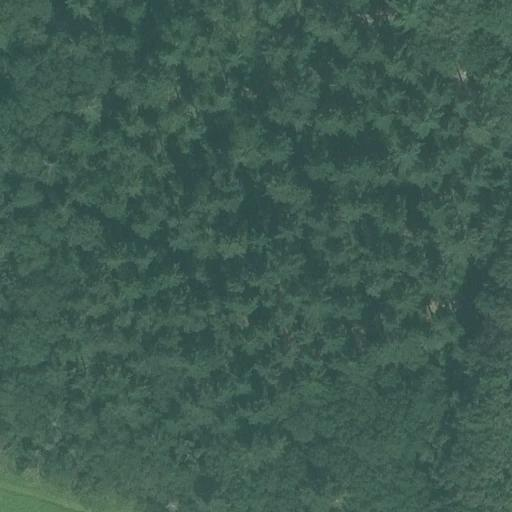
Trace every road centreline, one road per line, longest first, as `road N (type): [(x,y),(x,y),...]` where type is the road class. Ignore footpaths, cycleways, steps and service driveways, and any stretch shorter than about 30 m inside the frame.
road 1 (track): [(299,0),(257,511)]
road 2 (track): [(511,90),(352,0)]
